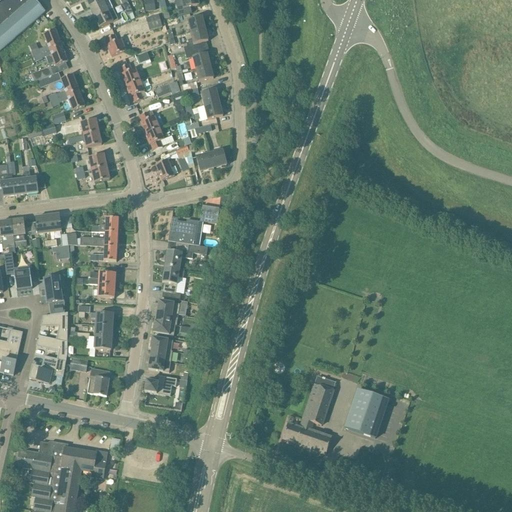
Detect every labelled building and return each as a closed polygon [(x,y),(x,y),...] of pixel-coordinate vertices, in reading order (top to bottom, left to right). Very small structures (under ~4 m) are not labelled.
[(0,53),(27,29),(44,14),(45,13),(45,14),(45,13),(44,11),(35,1),(33,0),(28,0),(24,4),(0,24),(0,53)] [(0,0),(0,24),(24,4),(28,0),(0,0)] [(85,0),(89,8),(103,1),(105,0),(85,0)] [(156,12),(154,0),(149,0),(144,1),(146,13),(156,12)] [(197,0),(181,0),(184,10),(199,6),(197,0)] [(103,1),(89,8),(94,19),(108,12),(103,1)] [(128,3),(122,6),(128,16),(133,14),(128,3)] [(114,23),(108,12),(94,19),(100,30),(114,23)] [(159,17),(159,16),(146,19),(150,32),(163,28),(162,26),(165,25),(163,16),(159,17)] [(191,34),(205,30),(202,18),(187,21),(191,34)] [(185,54),(197,51),(195,46),(208,42),(205,30),(191,34),(192,40),(188,41),(189,47),(184,49),(185,54)] [(43,36),(48,47),(38,51),(40,55),(61,47),(55,31),(43,36)] [(117,42),(115,36),(106,40),(108,46),(107,46),(112,58),(126,52),(121,40),(117,42)] [(170,45),(164,47),(171,71),(176,70),(175,68),(170,45)] [(67,63),(61,47),(40,55),(33,58),(35,63),(42,61),(42,60),(51,56),(55,68),(67,63)] [(198,57),(197,51),(185,54),(186,60),(193,59),(196,71),(210,67),(207,55),(198,57)] [(150,61),(147,54),(136,59),(139,66),(150,61)] [(121,76),(125,86),(139,81),(134,70),(131,71),(129,66),(120,69),(122,75),(121,76)] [(213,80),(210,67),(196,71),(199,83),(213,80)] [(51,68),(31,75),(35,83),(54,76),(51,68)] [(183,74),(177,76),(178,81),(178,80),(181,92),(184,91),(184,93),(187,92),(197,90),(198,90),(196,83),(185,86),(182,82),(185,82),(183,74)] [(50,103),(79,92),(73,76),(60,81),(65,92),(56,96),(56,95),(49,98),(50,103)] [(44,80),(38,83),(40,89),(47,87),(44,80)] [(143,93),(139,81),(125,86),(130,99),(132,98),(134,104),(143,101),(140,94),(143,93)] [(59,83),(43,89),(44,92),(61,86),(59,83)] [(155,92),(158,100),(171,94),(172,95),(180,92),(177,84),(168,87),(155,92)] [(187,92),(188,99),(199,96),(197,90),(187,92)] [(198,109),(198,110),(220,104),(216,91),(201,95),(204,108),(198,109)] [(79,92),(50,103),(52,109),(59,106),(59,105),(68,101),(72,113),(85,108),(79,92)] [(181,93),(171,97),(174,105),(184,101),(181,93)] [(49,104),(46,97),(38,100),(41,107),(49,104)] [(184,104),(186,113),(192,111),(190,103),(184,104)] [(220,104),(198,110),(201,123),(223,117),(220,104)] [(184,121),(186,126),(192,125),(191,120),(194,119),(192,111),(186,113),(188,120),(184,121)] [(54,126),(66,122),(64,114),(52,118),(54,126)] [(145,135),(159,130),(154,118),(151,120),(148,114),(139,117),(142,123),(141,124),(145,135)] [(67,135),(68,140),(99,133),(96,121),(81,124),(82,131),(67,135)] [(54,126),(41,130),(44,139),(57,134),(54,126)] [(204,134),(203,129),(190,133),(192,139),(197,138),(197,136),(204,134)] [(164,141),(159,130),(145,135),(150,146),(151,146),(154,152),(162,148),(160,143),(164,141)] [(69,146),(85,143),(86,149),(102,146),(99,133),(68,140),(69,146)] [(189,139),(183,141),(185,147),(191,145),(189,139)] [(187,147),(168,155),(171,160),(179,160),(179,161),(178,162),(183,173),(189,170),(185,159),(192,156),(191,153),(191,151),(189,152),(188,148),(187,147)] [(210,155),(214,170),(226,167),(222,152),(210,155)] [(214,170),(210,155),(197,158),(201,174),(214,170)] [(92,172),(107,168),(104,156),(89,159),(92,172)] [(0,179),(2,199),(15,197),(13,182),(12,176),(10,164),(10,158),(7,158),(9,176),(0,177),(0,179)] [(36,167),(35,160),(27,161),(28,168),(36,167)] [(170,168),(167,162),(156,166),(162,182),(174,178),(170,168)] [(107,168),(92,172),(95,184),(110,181),(107,168)] [(24,181),(26,196),(38,194),(37,179),(30,180),(29,173),(23,173),(24,181)] [(13,182),(15,197),(26,196),(24,181),(13,182)] [(221,198),(220,203),(228,205),(229,196),(221,198)] [(217,222),(219,209),(202,207),(200,220),(217,222)] [(60,216),(47,218),(50,234),(62,233),(60,216)] [(50,234),(47,218),(35,219),(37,236),(50,234)] [(105,234),(118,234),(119,220),(106,219),(106,226),(100,226),(100,228),(92,227),(91,233),(105,234)] [(200,248),(202,236),(198,235),(200,223),(187,221),(186,225),(177,224),(178,220),(172,219),(168,243),(177,244),(200,248)] [(13,237),(14,243),(26,241),(25,236),(25,234),(25,231),(25,229),(24,221),(11,222),(13,237)] [(14,243),(13,237),(11,222),(0,223),(0,228),(1,234),(1,239),(3,250),(9,249),(15,248),(14,243)] [(118,234),(105,234),(105,241),(80,240),(77,240),(76,235),(67,235),(69,245),(69,246),(117,249),(118,234)] [(62,247),(69,247),(67,236),(61,237),(62,247)] [(167,252),(165,268),(185,271),(179,270),(181,259),(193,261),(193,255),(206,257),(208,249),(200,248),(177,244),(175,254),(167,252)] [(117,249),(105,249),(104,256),(90,256),(90,262),(98,262),(104,262),(116,263),(117,249)] [(14,270),(12,255),(4,256),(7,276),(15,275),(17,292),(33,289),(30,268),(14,270)] [(164,284),(162,299),(180,303),(181,295),(176,294),(178,279),(184,280),(185,271),(179,270),(165,268),(162,284),(164,284)] [(99,286),(115,287),(116,275),(100,274),(99,280),(89,280),(88,286),(99,286)] [(48,280),(44,281),(48,304),(53,303),(55,315),(64,314),(65,304),(63,305),(62,296),(65,296),(63,287),(60,287),(59,278),(55,279),(55,276),(48,277),(48,280)] [(114,300),(115,287),(99,286),(98,299),(114,300)] [(198,306),(201,307),(207,308),(209,300),(200,298),(198,306)] [(178,316),(180,306),(159,302),(158,313),(178,316)] [(91,308),(79,307),(78,320),(85,320),(85,314),(90,314),(91,308)] [(177,327),(178,316),(158,313),(156,323),(155,323),(177,327)] [(67,344),(68,314),(55,316),(43,317),(41,325),(46,325),(46,327),(46,328),(59,328),(56,341),(39,337),(67,344)] [(97,320),(96,326),(112,328),(113,315),(97,314),(97,315),(91,315),(91,320),(97,320)] [(177,327),(155,323),(153,334),(174,337),(175,327),(177,327)] [(96,338),(112,339),(112,328),(96,326),(96,338)] [(0,341),(0,351),(18,355),(23,334),(10,331),(7,343),(0,341)] [(44,357),(44,358),(66,363),(67,344),(39,337),(37,343),(41,344),(40,347),(46,348),(46,350),(59,353),(57,360),(44,357)] [(111,352),(112,339),(96,338),(95,351),(111,352)] [(171,353),(173,342),(152,339),(151,350),(172,353),(171,353)] [(171,363),(172,353),(151,350),(150,350),(152,350),(150,360),(171,363)] [(0,360),(3,362),(0,374),(13,377),(18,355),(0,351),(0,360)] [(66,363),(44,358),(42,368),(34,366),(33,371),(31,371),(29,380),(37,382),(49,385),(51,376),(63,379),(66,363)] [(88,362),(72,359),(70,371),(86,374),(88,362)] [(169,374),(171,363),(150,360),(148,371),(169,374)] [(110,374),(92,371),(88,395),(106,398),(109,381),(108,381),(110,374)] [(176,388),(177,380),(159,377),(157,384),(146,383),(145,394),(170,398),(172,387),(176,388)] [(288,425),(283,440),(297,445),(297,446),(326,456),(332,439),(311,431),(313,424),(321,427),(333,392),(314,386),(312,392),(300,429),(288,425)] [(388,402),(357,392),(345,430),(375,440),(388,402)] [(112,439),(110,450),(119,451),(121,441),(112,439)] [(74,511),(81,472),(93,474),(92,479),(103,480),(107,458),(97,456),(97,455),(64,449),(64,452),(54,451),(55,448),(50,448),(48,445),(41,444),(39,454),(19,451),(16,477),(23,478),(24,470),(33,471),(31,485),(35,486),(33,499),(35,500),(33,511),(74,511)]
